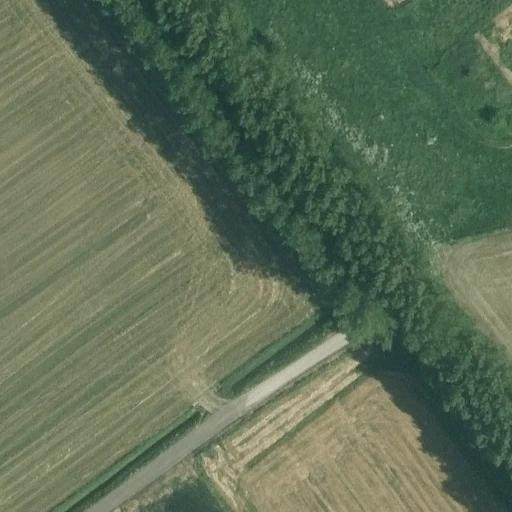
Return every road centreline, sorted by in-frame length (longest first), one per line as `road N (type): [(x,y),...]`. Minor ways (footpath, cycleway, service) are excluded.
road 1 (unclassified): [(98,511),(406,294)]
road 2 (tertiary): [(406,294),(178,0)]
road 3 (tertiary): [(511,427),(406,294)]
